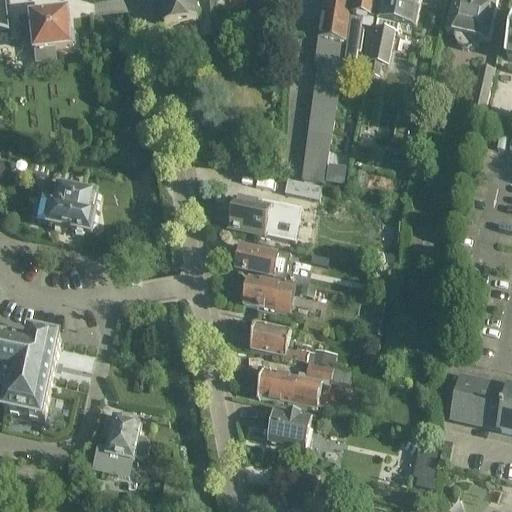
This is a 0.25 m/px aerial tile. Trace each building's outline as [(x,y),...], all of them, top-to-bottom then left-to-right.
[(157,0),(163,30),(201,24),(196,0),(157,0)] [(260,0),(259,11),(268,13),(270,0),(260,0)] [(377,0),(324,0),(318,41),(314,69),(317,69),(301,186),(325,189),(330,148),(342,70),(354,71),(356,57),(359,57),(362,35),(359,35),(361,22),(373,24),(377,0)] [(374,32),(367,67),(368,67),(369,67),(381,69),(388,71),(395,36),(397,36),(398,31),(415,35),(421,0),(381,0),(376,27),(375,32),(374,32)] [(482,0),(453,0),(444,38),(454,40),(454,45),(456,50),(461,54),(466,55),(472,54),(477,50),(479,46),(488,48),(498,4),(482,0)] [(272,21),(287,23),(289,9),(275,7),(272,21)] [(29,22),(18,23),(20,41),(30,40),(32,57),(34,57),(36,69),(56,67),(55,55),(72,53),(71,51),(74,48),(73,38),(70,36),(68,16),(29,20),(29,22)] [(479,72),(469,119),(483,122),(493,75),(479,72)] [(336,185),(344,187),(347,171),(339,169),(336,185)] [(321,193),(287,186),(284,199),(318,206),(321,193)] [(98,197),(58,188),(57,194),(42,191),(40,200),(41,200),(36,226),(50,229),(49,231),(65,234),(66,232),(71,233),(70,236),(92,240),(93,237),(97,234),(98,228),(96,224),(97,220),(93,219),(98,197)] [(234,205),(228,236),(274,245),(278,222),(299,226),(302,214),(280,210),(263,207),(262,211),(234,205)] [(394,224),(393,248),(401,249),(403,224),(394,224)] [(237,258),(233,257),(229,262),(230,268),(229,274),(234,275),(234,276),(275,285),(278,269),(288,271),(290,260),(267,255),(266,259),(239,253),(237,258)] [(383,259),(382,273),(396,274),(397,260),(383,259)] [(312,260),(310,268),(326,272),(328,264),(312,260)] [(257,318),(276,322),(276,321),(286,323),(293,293),(248,283),(245,296),(241,298),(239,305),(242,308),(242,311),(257,314),(257,318)] [(316,293),(316,291),(300,288),(298,300),(314,303),(315,299),(326,301),(326,296),(316,293)] [(372,324),(368,339),(384,343),(388,328),(372,324)] [(308,369),(313,370),(313,369),(311,368),(313,359),(309,358),(300,356),(296,355),(295,357),(286,355),(291,336),(256,328),(249,356),(306,369),(308,369)] [(0,388),(9,391),(3,419),(44,427),(61,345),(30,338),(27,350),(0,344),(0,388)] [(380,347),(379,357),(383,358),(387,358),(388,348),(384,348),(380,347)] [(313,359),(311,368),(313,369),(333,373),(336,359),(314,355),(313,359)] [(313,371),(313,370),(308,369),(305,382),(298,380),(297,383),(263,376),(257,404),(317,416),(322,391),(329,392),(333,375),(313,371)] [(496,436),(511,439),(511,392),(506,391),(506,392),(458,381),(456,390),(451,389),(445,415),(450,417),(449,425),(496,435),(496,436)] [(313,425),(287,420),(275,417),(271,433),(266,435),(265,441),(269,446),(268,449),(306,457),(313,425)] [(98,453),(93,476),(114,480),(114,479),(127,482),(131,465),(135,466),(136,463),(141,464),(146,460),(149,449),(145,444),(140,443),(138,443),(142,428),(114,422),(107,455),(98,453)] [(329,428),(317,425),(315,436),(327,439),(329,428)] [(443,446),(438,470),(448,472),(453,448),(443,446)] [(297,477),(294,493),(311,497),(315,481),(297,477)] [(165,485),(161,505),(182,509),(180,488),(165,485)]
